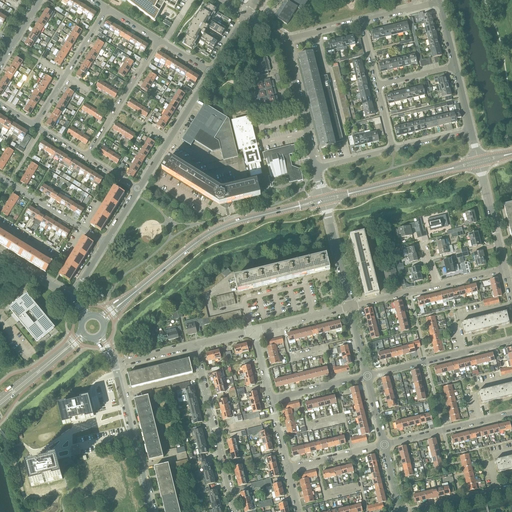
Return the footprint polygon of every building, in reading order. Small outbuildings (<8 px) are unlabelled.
[(168,5),(174,8),(175,9),(179,0),(125,0),(126,0),(128,1),(155,21),(158,15),(160,12),(160,11),(157,10),(162,0),(163,0),(169,3),(168,5)] [(297,8),(298,8),(302,11),(308,1),(306,0),(284,0),(275,16),(278,18),(278,20),(287,25),(288,24),(287,24),(297,8)] [(78,10),(81,4),(76,1),(72,7),(71,9),(76,12),(78,10)] [(78,10),(83,13),(86,7),(81,4),(78,10)] [(209,27),(206,26),(204,25),(208,18),(209,19),(213,12),(214,13),(217,10),(209,5),(206,8),(205,8),(201,14),(200,13),(195,20),(194,19),(191,25),(192,26),(188,33),(189,33),(185,40),(186,41),(184,45),(192,50),(194,46),(193,45),(197,39),(196,38),(200,32),(202,33),(201,34),(204,36),(205,34),(209,28),(208,28),(209,27)] [(83,13),(88,16),(91,11),(86,7),(83,13)] [(50,18),(52,19),(55,14),(47,9),(44,14),(50,18)] [(97,14),(91,11),(88,16),(93,20),(97,14)] [(423,13),(418,14),(419,20),(423,19),(423,22),(433,20),(431,14),(423,16),(423,13)] [(48,24),(52,19),(50,18),(44,14),(40,19),(46,23),(48,24)] [(40,19),(37,24),(43,28),(46,23),(40,19)] [(423,22),(420,23),(421,25),(424,24),(425,28),(434,26),(433,20),(423,22)] [(106,28),(109,30),(113,24),(108,21),(102,29),(105,31),(106,28)] [(208,28),(209,28),(213,31),(217,23),(213,21),(209,27),(208,28)] [(407,22),(401,24),(403,33),(409,31),(407,22)] [(217,33),(222,26),(217,23),(213,31),(217,33)] [(34,29),(40,33),(43,28),(37,24),(34,29)] [(109,30),(114,33),(118,27),(113,24),(109,30)] [(397,34),(403,33),(401,24),(395,25),(397,34)] [(395,25),(389,27),(391,36),(397,34),(395,25)] [(222,26),(217,33),(222,36),(226,29),(222,26)] [(434,26),(425,28),(426,34),(436,32),(435,32),(436,31),(436,28),(435,28),(434,26)] [(73,32),(79,36),(82,31),(76,27),(73,32)] [(119,36),(123,30),(118,27),(114,33),(119,36)] [(389,27),(383,28),(385,37),(391,36),(389,27)] [(382,38),(385,37),(383,28),(377,30),(379,39),(380,41),(383,41),(382,38)] [(37,38),(40,33),(34,29),(31,34),(37,38)] [(123,41),(125,39),(128,33),(123,30),(119,36),(122,37),(121,39),(123,41)] [(373,40),(379,39),(377,30),(371,31),(373,40)] [(76,41),(79,36),(73,32),(70,37),(76,41)] [(436,32),(426,34),(428,40),(437,38),(436,32)] [(128,44),(129,44),(130,42),(133,36),(128,33),(125,39),(123,41),(122,42),(125,44),(125,43),(128,45),(128,44)] [(37,38),(31,34),(28,39),(34,43),(36,40),(37,41),(39,39),(37,38)] [(209,37),(205,34),(204,36),(200,41),(204,44),(209,37)] [(133,36),(130,42),(129,44),(134,47),(135,45),(138,39),(133,36)] [(354,39),(353,36),(347,37),(349,47),(355,45),(355,43),(354,39)] [(73,46),(76,41),(70,37),(67,42),(73,46)] [(209,47),(213,39),(209,37),(204,44),(209,47)] [(341,39),(343,48),(344,50),(344,51),(347,50),(346,47),(349,47),(347,37),(341,39)] [(429,46),(439,44),(437,38),(428,40),(429,46)] [(34,43),(28,39),(25,44),(31,48),(34,43)] [(135,45),(140,48),(143,43),(138,39),(135,45)] [(218,42),(213,39),(209,47),(207,49),(212,52),(213,49),(213,50),(218,42)] [(341,39),(335,40),(337,50),(337,49),(338,52),(344,50),(343,48),(341,39)] [(335,40),(329,42),(324,43),(327,55),(334,53),(334,50),(337,50),(335,40)] [(95,46),(101,49),(104,44),(99,41),(95,46)] [(73,46),(67,42),(64,47),(70,51),(73,46)] [(149,46),(143,43),(140,48),(145,52),(149,46)] [(431,52),(440,50),(439,44),(429,46),(431,52)] [(95,46),(92,51),(98,55),(101,49),(95,46)] [(67,56),(70,51),(64,47),(61,52),(67,56)] [(434,58),(437,57),(441,56),(440,50),(431,52),(432,58),(434,58)] [(58,57),(63,61),(67,56),(61,52),(59,51),(55,56),(58,57)] [(89,56),(95,60),(98,55),(92,51),(89,56)] [(160,61),(164,55),(159,52),(155,58),(160,61)] [(327,75),(324,76),(319,53),(313,54),(313,52),(299,55),(322,149),(336,146),(335,143),(343,141),(327,75)] [(415,54),(409,56),(411,65),(417,64),(415,54)] [(160,61),(165,64),(169,58),(164,55),(160,61)] [(89,56),(86,61),(92,65),(95,60),(89,56)] [(409,56),(403,57),(405,67),(411,65),(409,56)] [(17,57),(14,63),(22,68),(25,63),(23,61),(17,57)] [(60,66),(63,61),(58,57),(54,63),(60,66)] [(125,64),(131,68),(134,63),(132,62),(133,60),(129,58),(128,59),(128,58),(126,57),(122,63),(125,64)] [(403,57),(397,59),(399,68),(405,67),(403,57)] [(165,64),(170,67),(174,61),(169,58),(165,64)] [(256,74),(260,73),(260,76),(268,74),(268,71),(271,71),(269,64),(269,63),(268,62),(269,62),(269,61),(268,61),(267,58),(256,60),(257,63),(257,64),(258,65),(254,66),(256,74)] [(387,71),(393,70),(391,60),(390,60),(389,58),(384,59),(387,71)] [(381,72),(387,71),(384,59),(381,60),(382,62),(379,63),(381,72)] [(397,59),(391,60),(393,70),(399,68),(397,59)] [(86,61),(83,66),(89,70),(92,65),(86,61)] [(170,67),(175,71),(179,65),(174,61),(170,67)] [(354,69),(363,67),(361,61),(352,63),(354,69)] [(14,63),(11,68),(17,71),(18,69),(21,70),(22,68),(14,63)] [(125,64),(122,69),(128,73),(131,68),(125,64)] [(175,71),(180,74),(184,68),(179,65),(175,71)] [(83,66),(80,71),(86,75),(89,70),(83,66)] [(352,73),(354,72),(355,75),(364,73),(363,67),(354,69),(351,70),(352,73)] [(8,73),(13,76),(17,71),(11,68),(8,73)] [(180,74),(185,77),(189,71),(184,68),(180,74)] [(125,78),(128,73),(122,69),(119,74),(125,78)] [(82,80),(86,75),(80,71),(77,76),(82,80)] [(185,77),(191,80),(194,74),(189,71),(185,77)] [(8,73),(4,78),(10,81),(13,76),(8,73)] [(154,82),(157,77),(151,73),(148,78),(154,82)] [(364,73),(355,75),(357,81),(366,79),(364,73)] [(41,79),(49,84),(52,79),(46,75),(46,76),(44,74),(41,79)] [(194,74),(191,80),(196,83),(199,77),(194,74)] [(438,83),(439,86),(448,83),(447,77),(435,80),(435,83),(438,83)] [(4,78),(1,83),(7,87),(10,81),(4,78)] [(148,78),(144,83),(150,87),(152,84),(154,85),(156,83),(154,82),(148,78)] [(49,84),(41,79),(38,84),(46,89),(49,84)] [(253,103),(250,104),(252,109),(254,108),(255,111),(260,110),(260,107),(262,106),(263,109),(268,108),(268,105),(270,105),(271,107),(276,106),(276,103),(278,102),(277,97),(274,98),(274,95),(276,94),(275,89),(272,90),(272,87),(274,86),(273,81),(270,82),(270,79),(264,80),(265,83),(262,84),(262,81),(261,81),(256,82),(257,85),(254,86),(255,91),(257,99),(253,100),(253,103)] [(366,79),(357,81),(358,87),(367,85),(366,79)] [(102,91),(106,84),(100,80),(96,87),(102,91)] [(147,92),(150,87),(144,83),(141,88),(147,92)] [(439,86),(436,86),(437,92),(438,92),(441,92),(450,89),(448,83),(439,86)] [(35,90),(43,95),(46,89),(38,84),(35,90)] [(102,91),(109,95),(113,88),(106,84),(102,91)] [(360,93),(369,91),(367,85),(358,87),(360,93)] [(417,88),(419,97),(425,96),(423,86),(417,88)] [(117,91),(113,88),(109,95),(115,99),(119,92),(117,91)] [(419,97),(417,88),(411,89),(413,99),(419,97)] [(65,94),(71,98),(73,99),(76,94),(68,89),(65,94)] [(405,91),(407,100),(413,99),(411,89),(405,91)] [(452,100),(451,96),(450,89),(441,92),(438,92),(438,95),(441,94),(442,98),(445,97),(446,101),(452,100)] [(34,96),(40,100),(43,95),(35,90),(32,95),(34,96)] [(179,90),(176,96),(182,99),(185,94),(179,90)] [(360,93),(361,99),(370,97),(369,91),(360,93)] [(399,92),(401,101),(407,100),(405,91),(399,92)] [(399,92),(393,94),(395,103),(401,101),(399,92)] [(71,98),(65,94),(62,99),(68,103),(71,98)] [(395,103),(393,94),(387,95),(389,105),(395,103)] [(31,101),(37,105),(40,100),(34,96),(31,101)] [(176,96),(172,101),(178,104),(182,99),(176,96)] [(370,97),(361,99),(363,105),(372,103),(370,97)] [(68,103),(62,99),(59,105),(65,108),(68,103)] [(29,100),(26,105),(34,110),(37,105),(31,101),(29,100)] [(133,110),(137,104),(131,100),(127,106),(133,110)] [(175,109),(178,104),(172,101),(169,106),(175,109)] [(364,111),(373,109),(372,103),(363,105),(364,111)] [(88,114),(92,107),(85,104),(81,110),(87,113),(88,114)] [(133,110),(140,114),(144,108),(137,104),(133,110)] [(234,158),(238,157),(236,147),(235,147),(230,127),(231,127),(230,123),(229,119),(209,107),(205,104),(185,135),(186,135),(183,140),(182,140),(183,141),(187,143),(186,143),(191,146),(194,141),(213,152),(221,150),(224,161),(224,160),(228,160),(231,159),(234,158)] [(34,110),(26,105),(23,110),(30,115),(34,110)] [(56,110),(62,113),(65,108),(59,105),(56,110)] [(169,106),(166,111),(172,115),(175,109),(169,106)] [(88,114),(94,118),(98,111),(92,107),(88,114)] [(144,108),(140,114),(146,118),(150,111),(144,108)] [(373,109),(364,111),(366,117),(375,115),(374,111),(375,111),(374,109),(373,109)] [(59,118),(61,119),(62,117),(60,116),(62,113),(56,110),(53,114),(59,118)] [(104,115),(98,111),(94,118),(101,122),(104,115)] [(163,116),(169,120),(172,115),(166,111),(163,116)] [(455,113),(449,114),(451,123),(457,122),(457,119),(461,118),(460,111),(455,113)] [(53,114),(50,120),(55,123),(57,121),(59,122),(61,119),(59,118),(53,114)] [(443,116),(445,125),(451,123),(449,114),(443,116)] [(163,116),(160,121),(166,125),(169,120),(163,116)] [(439,127),(445,125),(443,116),(437,117),(439,127)] [(439,127),(437,117),(431,119),(433,128),(439,127)] [(255,145),(254,140),(249,118),(233,122),(240,149),(249,147),(252,146),(255,145)] [(425,118),(418,120),(419,122),(421,131),(427,130),(425,120),(425,118)] [(433,128),(431,119),(425,120),(427,130),(433,128)] [(4,125),(3,128),(8,131),(9,129),(13,123),(8,120),(4,125)] [(55,123),(50,120),(46,125),(54,130),(56,127),(54,126),(55,123)] [(160,121),(158,124),(156,122),(155,125),(157,126),(163,130),(166,125),(160,121)] [(413,123),(415,132),(421,131),(419,122),(413,123)] [(9,129),(14,132),(18,126),(13,123),(9,129)] [(112,129),(119,133),(123,127),(116,123),(114,126),(112,125),(110,129),(112,130),(112,129)] [(407,125),(409,134),(415,132),(413,123),(407,125)] [(77,131),(73,137),(80,141),(84,135),(81,133),(82,131),(80,130),(83,126),(81,125),(77,131)] [(403,136),(409,134),(407,125),(401,126),(403,136)] [(18,126),(14,132),(13,134),(18,137),(19,135),(23,129),(18,126)] [(395,128),(397,137),(403,136),(401,126),(395,128)] [(67,133),(73,137),(77,131),(71,127),(67,133)] [(123,127),(119,133),(125,137),(129,131),(123,127)] [(28,132),(23,129),(19,135),(25,138),(25,137),(27,134),(28,132)] [(129,131),(125,137),(126,138),(127,138),(132,141),(135,135),(129,131)] [(367,144),(373,143),(371,133),(368,134),(367,131),(364,132),(365,135),(367,144)] [(377,132),(376,132),(371,133),(373,143),(379,141),(378,137),(377,134),(377,132)] [(361,146),(359,136),(358,134),(352,135),(352,136),(348,137),(350,146),(354,145),(355,147),(361,146)] [(84,135),(80,141),(86,145),(90,139),(84,135)] [(365,135),(359,136),(361,146),(367,144),(365,135)] [(144,143),(146,144),(152,148),(155,143),(149,139),(147,142),(145,141),(144,143)] [(42,152),(48,144),(43,141),(38,150),(42,152)] [(44,151),(49,154),(53,148),(48,144),(42,152),(43,153),(44,151)] [(146,144),(143,149),(149,153),(152,148),(146,144)] [(271,176),(268,177),(271,188),(273,187),(272,183),(288,179),(289,183),(303,180),(300,169),(299,169),(297,169),(292,167),(289,155),(294,154),(294,153),(297,153),(295,145),(263,153),(264,161),(267,160),(271,176)] [(102,146),(98,152),(105,156),(109,150),(102,146)] [(4,154),(10,157),(14,151),(8,147),(4,154)] [(53,148),(49,154),(54,157),(58,151),(53,148)] [(145,158),(149,153),(143,149),(141,152),(139,151),(138,153),(145,158)] [(244,152),(251,178),(256,176),(263,175),(257,149),(253,150),(244,152)] [(105,156),(111,160),(115,154),(109,150),(105,156)] [(54,157),(59,160),(63,154),(58,151),(54,157)] [(138,157),(136,159),(142,163),(145,158),(138,153),(136,156),(138,157)] [(4,154),(0,160),(6,164),(10,157),(4,154)] [(57,162),(63,166),(68,157),(63,154),(59,160),(57,162)] [(115,154),(111,160),(117,164),(120,160),(121,158),(115,154)] [(63,166),(68,169),(73,160),(68,157),(63,166)] [(221,205),(228,203),(261,195),(257,181),(225,189),(224,189),(221,188),(220,189),(170,157),(162,170),(219,205),(220,205),(221,205)] [(136,159),(133,164),(139,168),(142,163),(136,159)] [(73,172),(73,171),(78,163),(73,160),(68,169),(73,172)] [(28,169),(34,172),(38,166),(32,162),(28,169)] [(83,166),(78,163),(73,171),(73,172),(72,172),(75,174),(75,173),(78,175),(79,172),(83,166)] [(133,164),(130,170),(136,173),(139,168),(133,164)] [(88,169),(83,166),(79,172),(84,175),(88,169)] [(28,169),(24,175),(30,179),(34,172),(28,169)] [(93,172),(88,169),(84,175),(83,177),(86,179),(87,177),(90,178),(93,172)] [(133,178),(136,173),(130,170),(127,175),(133,178)] [(98,176),(93,172),(90,178),(92,180),(91,182),(94,183),(95,181),(98,176)] [(30,179),(24,175),(20,181),(27,185),(30,179)] [(103,179),(98,176),(95,181),(100,185),(103,179)] [(45,194),(49,188),(44,184),(40,190),(45,194)] [(45,194),(50,197),(54,191),(51,189),(52,187),(50,186),(49,188),(45,194)] [(114,187),(93,221),(91,225),(91,226),(95,228),(101,232),(125,193),(119,190),(115,187),(114,187)] [(50,197),(55,200),(59,194),(60,193),(58,191),(57,193),(54,191),(50,197)] [(13,194),(9,200),(15,204),(18,199),(21,201),(22,199),(13,194)] [(55,200),(60,203),(64,197),(59,194),(55,200)] [(66,194),(64,197),(60,203),(65,206),(71,198),(66,194)] [(65,206),(70,209),(74,203),(76,201),(71,198),(65,206)] [(9,200),(5,206),(12,210),(15,204),(9,200)] [(70,209),(75,212),(79,206),(80,205),(78,204),(77,205),(74,203),(70,209)] [(8,216),(12,210),(5,206),(1,212),(8,216)] [(84,209),(79,206),(75,212),(81,215),(84,209)] [(31,216),(35,210),(30,207),(26,213),(31,216)] [(40,213),(35,210),(31,216),(36,219),(40,213)] [(464,222),(465,226),(476,223),(474,211),(465,213),(467,221),(464,222)] [(41,222),(45,216),(40,213),(36,219),(35,222),(40,225),(41,222)] [(445,215),(428,219),(430,231),(442,228),(442,227),(448,225),(445,215)] [(46,225),(50,219),(45,216),(41,222),(44,224),(42,226),(45,228),(46,225)] [(52,229),(55,223),(50,219),(46,225),(52,229)] [(411,229),(415,228),(416,233),(420,232),(418,222),(402,226),(403,228),(398,230),(400,235),(401,235),(402,238),(412,236),(411,229)] [(57,232),(60,226),(55,223),(52,229),(54,230),(53,232),(55,234),(56,232),(57,232)] [(60,226),(57,232),(62,235),(65,229),(60,226)] [(50,261),(0,229),(0,244),(46,273),(50,267),(52,263),(53,263),(54,262),(53,262),(53,261),(57,263),(60,259),(54,255),(51,260),(50,261)] [(65,229),(62,235),(67,238),(71,232),(65,229)] [(364,231),(350,235),(351,235),(355,250),(368,247),(364,232),(364,231)] [(469,234),(470,241),(479,238),(478,232),(469,234)] [(83,237),(62,271),(59,275),(60,276),(64,278),(70,282),(94,244),(88,240),(84,237),(83,237)] [(479,238),(470,241),(467,241),(469,247),(472,247),(472,248),(481,245),(479,238)] [(436,242),(438,249),(447,247),(449,246),(447,239),(445,240),(440,241),(436,242)] [(368,247),(355,250),(359,265),(372,262),(368,247)] [(417,250),(416,250),(415,247),(406,249),(407,256),(409,256),(416,254),(417,253),(417,250)] [(448,250),(447,247),(438,249),(440,256),(449,253),(451,253),(450,249),(448,250)] [(473,253),(475,260),(484,258),(482,251),(473,253)] [(418,261),(416,254),(409,256),(410,263),(418,261)] [(326,256),(311,260),(314,272),(329,269),(330,270),(327,256),(326,256)] [(475,260),(477,267),(486,265),(484,258),(475,260)] [(444,261),(446,268),(456,265),(455,263),(454,263),(452,259),(444,261)] [(311,260),(296,263),(299,276),(314,272),(311,260)] [(372,262),(359,265),(362,281),(375,277),(372,262)] [(296,263),(281,267),(284,280),(299,276),(296,263)] [(456,272),(455,268),(456,267),(456,265),(446,268),(447,274),(456,272)] [(281,267),(265,271),(268,284),(284,280),(281,267)] [(411,269),(412,276),(421,274),(421,272),(422,272),(421,268),(420,268),(420,267),(411,269)] [(223,273),(221,274),(225,278),(232,272),(228,268),(225,271),(224,270),(222,272),(223,273)] [(265,271),(250,274),(253,287),(268,284),(265,271)] [(235,278),(234,278),(238,292),(238,291),(253,287),(250,274),(247,275),(235,278)] [(421,274),(412,276),(414,283),(423,280),(421,274)] [(375,277),(362,281),(366,296),(365,296),(376,294),(377,293),(378,293),(379,293),(375,277)] [(460,296),(458,289),(453,290),(454,297),(455,300),(455,301),(461,299),(460,296)] [(27,294),(9,309),(13,314),(11,316),(17,323),(19,321),(24,326),(36,342),(37,343),(55,328),(54,327),(27,294)] [(419,306),(421,316),(425,315),(423,308),(426,307),(425,305),(423,297),(417,299),(419,306)] [(503,313),(466,322),(461,323),(464,335),(510,324),(509,323),(508,318),(508,317),(507,312),(506,312),(503,313)] [(204,325),(210,324),(209,318),(203,320),(202,318),(198,319),(185,322),(188,336),(197,334),(197,333),(201,332),(200,328),(200,326),(204,325)] [(375,320),(368,322),(369,328),(376,326),(379,325),(378,319),(375,320)] [(341,321),(334,323),(336,330),(337,333),(343,331),(341,321)] [(334,323),(328,324),(330,332),(331,334),(337,333),(336,330),(334,323)] [(166,329),(169,340),(179,338),(176,326),(175,326),(176,330),(167,332),(166,329)] [(438,330),(438,328),(429,330),(430,336),(439,334),(441,333),(444,333),(443,329),(438,330)] [(307,340),(307,337),(305,330),(299,331),(301,339),(304,338),(305,341),(307,340)] [(441,333),(439,334),(430,336),(432,342),(441,340),(440,337),(442,337),(441,333)] [(433,348),(442,345),(444,345),(446,345),(445,343),(443,344),(442,339),(441,340),(432,342),(433,348)] [(413,345),(408,346),(409,354),(415,352),(414,348),(420,347),(419,341),(413,343),(413,345)] [(240,345),(242,353),(249,352),(247,344),(240,345)] [(234,347),(235,352),(236,355),(242,353),(240,345),(234,347)] [(401,345),(395,347),(398,356),(404,355),(402,348),(401,345)] [(444,351),(445,351),(444,345),(442,345),(433,348),(434,352),(435,353),(440,352),(444,351)] [(390,351),(392,358),(398,356),(395,347),(389,348),(390,351)] [(221,359),(220,352),(219,351),(212,352),(215,360),(221,359)] [(215,362),(215,360),(212,352),(206,354),(208,362),(212,361),(212,363),(215,362)] [(174,363),(177,377),(193,373),(189,359),(174,363)] [(159,366),(162,381),(177,377),(174,363),(159,366)] [(143,370),(147,384),(162,381),(159,366),(143,370)] [(252,372),(250,366),(245,367),(242,368),(243,371),(239,372),(240,375),(244,374),(252,372)] [(143,370),(128,374),(131,388),(132,388),(147,384),(143,370)] [(220,373),(213,375),(212,375),(214,381),(222,379),(223,379),(225,379),(223,372),(220,373)] [(244,374),(245,380),(253,378),(252,372),(244,374)] [(286,378),(288,385),(294,383),(292,376),(291,373),(285,374),(286,378)] [(255,385),(253,378),(245,380),(247,387),(255,385)] [(222,379),(214,381),(215,388),(223,386),(223,385),(223,382),(224,382),(223,379),(222,379)] [(511,383),(482,391),(478,392),(481,404),(511,396),(511,383)] [(223,385),(223,386),(215,388),(217,394),(225,392),(224,389),(227,388),(226,385),(223,385)] [(185,389),(187,395),(195,393),(194,387),(187,388),(185,389)] [(62,407),(59,407),(62,422),(65,421),(66,424),(71,422),(71,421),(81,419),(85,418),(85,419),(90,418),(91,418),(91,417),(91,416),(94,415),(91,405),(88,391),(77,393),(78,399),(61,404),(62,407)] [(248,401),(250,400),(258,398),(256,392),(246,394),(248,401)] [(196,399),(195,393),(187,395),(184,396),(186,401),(188,401),(196,399)] [(134,399),(134,400),(138,415),(152,412),(148,396),(149,396),(134,399)] [(252,407),(260,405),(258,398),(250,400),(251,404),(249,404),(249,407),(252,407)] [(219,401),(220,407),(228,405),(227,399),(219,401)] [(395,400),(387,402),(389,409),(399,406),(397,400),(395,401),(395,400)] [(356,412),(363,410),(362,404),(355,406),(352,407),(354,413),(356,412)] [(230,412),(228,405),(220,407),(222,414),(230,412)] [(250,414),(253,413),(256,412),(258,412),(261,411),(260,405),(252,407),(252,410),(249,411),(250,414)] [(152,412),(138,415),(141,430),(156,427),(152,412)] [(226,420),(229,419),(231,418),(230,412),(222,414),(223,420),(226,420)] [(459,414),(451,416),(452,422),(461,420),(459,414)] [(201,416),(192,418),(194,424),(202,422),(201,416)] [(156,427),(141,430),(145,446),(160,442),(156,427)] [(193,438),(195,437),(203,435),(202,429),(194,431),(192,432),(191,433),(193,438)] [(263,432),(261,433),(260,433),(261,436),(258,437),(259,440),(262,439),(270,437),(268,431),(263,432)] [(475,431),(469,432),(471,440),(471,442),(477,441),(476,438),(475,431)] [(260,447),(263,446),(271,444),(270,437),(262,439),(263,443),(260,444),(260,447)] [(234,439),(231,440),(227,441),(229,447),(237,445),(236,442),(238,441),(237,438),(236,439),(234,439)] [(160,442),(145,446),(149,461),(164,458),(164,457),(163,457),(160,442)] [(271,444),(263,446),(265,452),(273,450),(271,444)] [(237,445),(229,447),(230,454),(239,452),(237,445)] [(299,455),(297,446),(296,445),(294,446),(294,445),(290,446),(291,450),(293,457),(299,455)] [(297,446),(299,455),(305,454),(303,447),(303,446),(302,445),(300,446),(299,445),(297,446)] [(178,448),(176,448),(177,454),(186,452),(185,446),(180,447),(180,446),(177,447),(178,448)] [(78,447),(72,449),(74,456),(81,454),(79,447),(78,447)] [(208,453),(206,447),(198,449),(199,455),(198,455),(199,459),(204,457),(203,454),(208,453)] [(430,459),(432,458),(440,456),(438,450),(431,452),(428,453),(430,459)] [(239,452),(230,454),(232,460),(240,458),(239,452)] [(267,465),(267,466),(268,466),(276,464),(275,457),(272,458),(271,454),(265,456),(265,457),(264,458),(264,459),(264,460),(264,461),(264,462),(265,463),(265,464),(266,464),(267,465)] [(461,462),(470,460),(469,454),(460,456),(461,462)] [(511,456),(499,459),(495,460),(498,472),(511,469),(511,456)] [(205,460),(204,457),(199,459),(200,462),(201,462),(202,465),(200,465),(200,468),(203,467),(211,465),(210,459),(205,460)] [(30,469),(27,470),(31,484),(34,483),(34,486),(63,479),(60,469),(58,462),(57,463),(56,461),(55,461),(55,460),(49,461),(49,463),(35,466),(35,465),(29,466),(30,469)] [(461,462),(463,468),(471,465),(470,460),(461,462)] [(154,467),(154,468),(158,483),(172,479),(169,464),(154,467)] [(244,464),(234,467),(235,473),(243,472),(246,471),(244,464)] [(270,472),(278,470),(276,464),(268,466),(270,472)] [(471,465),(463,468),(464,473),(473,471),(471,465)] [(404,471),(405,473),(406,477),(413,475),(415,475),(414,469),(411,469),(404,471)] [(270,472),(271,478),(279,477),(278,470),(270,472)] [(246,471),(243,472),(235,473),(237,480),(247,477),(246,471)] [(464,473),(466,479),(474,477),(473,471),(464,473)] [(206,479),(207,485),(215,483),(214,477),(206,479)] [(247,477),(237,480),(239,486),(247,485),(246,481),(250,480),(249,477),(247,477)] [(466,479),(467,486),(476,483),(481,482),(480,479),(475,480),(474,477),(466,479)] [(176,495),(172,479),(158,483),(162,498),(176,495)] [(272,492),(274,492),(282,490),(281,483),(273,485),(274,489),(271,489),(272,492)] [(311,489),(310,484),(301,486),(303,492),(311,489)] [(204,489),(198,491),(198,494),(204,492),(204,493),(209,492),(210,498),(218,496),(217,490),(210,491),(209,488),(204,489)] [(311,489),(303,492),(304,498),(313,496),(312,495),(316,494),(317,494),(317,493),(314,493),(313,492),(312,492),(311,489)] [(274,492),(276,498),(284,496),(282,490),(274,492)] [(423,501),(427,500),(425,493),(424,490),(418,491),(419,494),(421,501),(423,501)] [(240,493),(242,500),(250,498),(248,491),(240,493)] [(176,495),(162,498),(165,511),(171,511),(180,510),(176,495)] [(250,498),(242,500),(243,506),(251,504),(251,501),(255,500),(254,497),(250,498)] [(279,504),(280,511),(288,509),(287,503),(279,504)]
